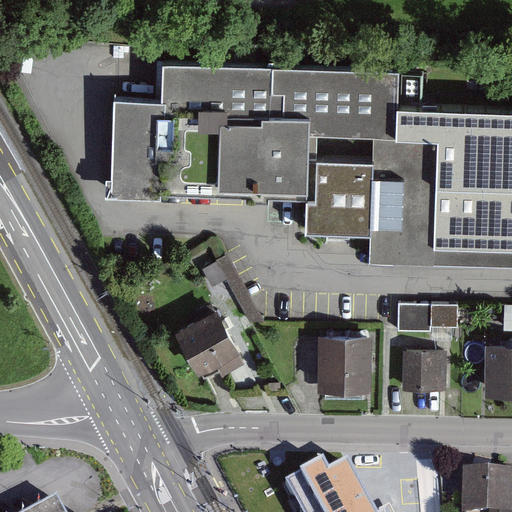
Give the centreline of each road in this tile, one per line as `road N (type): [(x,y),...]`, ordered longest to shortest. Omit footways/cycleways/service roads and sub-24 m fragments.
road 1 (residential): [(138,446),(227,428),(511,433)]
road 2 (secondary): [(117,405),(0,187)]
